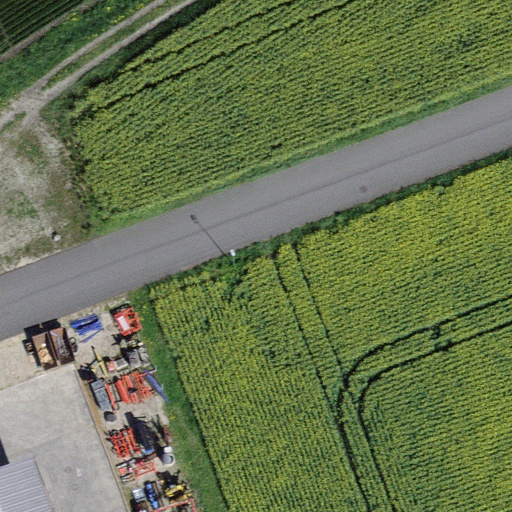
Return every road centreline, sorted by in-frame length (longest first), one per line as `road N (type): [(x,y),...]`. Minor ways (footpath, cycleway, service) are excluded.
road 1 (unclassified): [(511,118),(0,314)]
road 2 (track): [(179,0),(0,113)]
